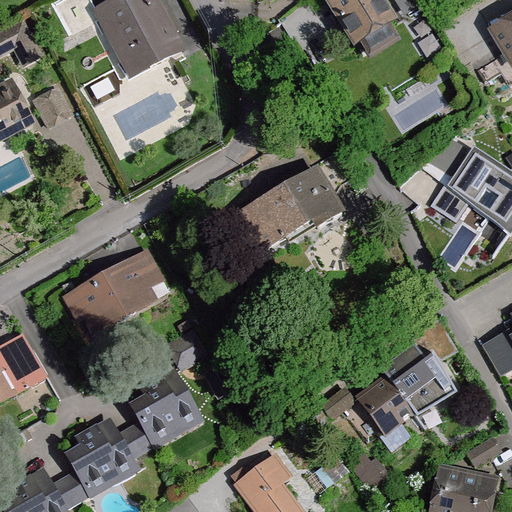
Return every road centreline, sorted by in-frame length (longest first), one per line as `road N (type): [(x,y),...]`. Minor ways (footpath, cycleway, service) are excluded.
road 1 (residential): [(222,37),(337,125),(374,167),(511,416)]
road 2 (residential): [(222,37),(253,100),(245,153),(0,293)]
